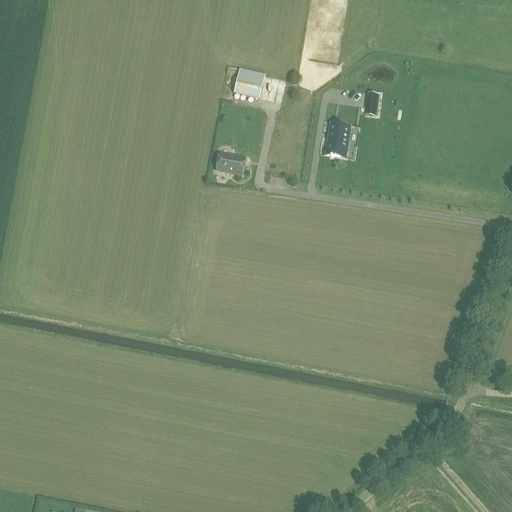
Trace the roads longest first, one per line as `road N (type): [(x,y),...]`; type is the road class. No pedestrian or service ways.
road 1 (unclassified): [(340,511),(446,420),(511,261)]
road 2 (unknown): [(298,193),(511,226)]
